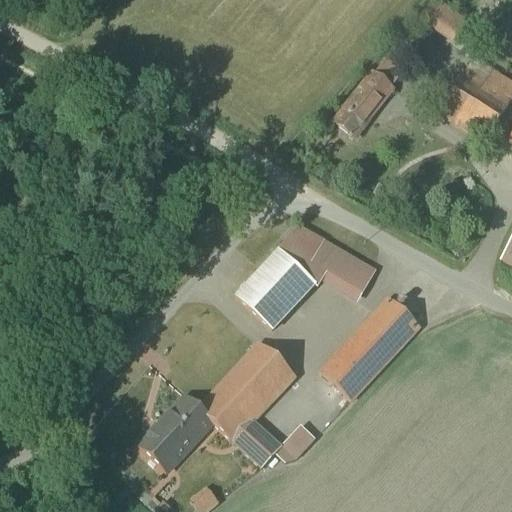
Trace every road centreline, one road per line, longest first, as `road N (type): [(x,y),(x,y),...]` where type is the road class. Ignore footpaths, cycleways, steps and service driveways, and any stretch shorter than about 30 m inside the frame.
road 1 (unclassified): [(511,311),(288,191),(35,457),(0,469)]
road 2 (track): [(288,191),(0,40)]
road 3 (unknown): [(391,246),(248,415)]
